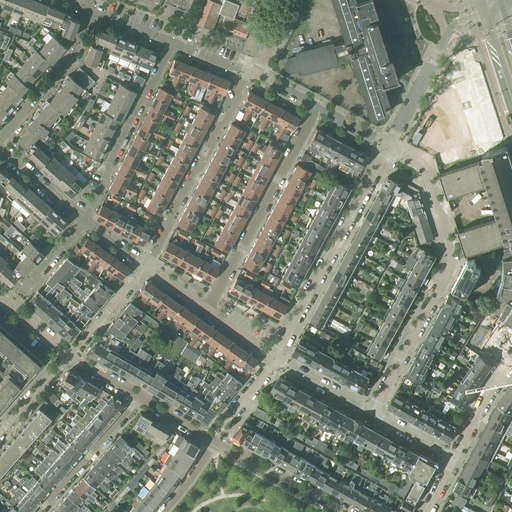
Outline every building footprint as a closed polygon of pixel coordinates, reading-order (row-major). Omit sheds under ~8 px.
[(1,6),(11,10),(15,0),(3,0),(2,4),(1,6)] [(15,0),(11,10),(21,14),(26,0),(15,0)] [(26,0),(21,14),(31,19),(38,2),(32,0),(26,0)] [(248,16),(252,6),(254,0),(207,0),(198,24),(212,30),(215,21),(221,23),(220,28),(245,38),(250,24),(245,22),(247,16),(248,16)] [(295,53),(296,56),(300,70),(301,74),(338,64),(337,60),(350,57),(357,79),(370,118),(384,114),(382,104),(387,103),(381,85),(397,80),(370,0),(357,0),(354,1),(353,0),(331,0),(333,5),(345,42),(332,46),(331,43),(295,53)] [(51,20),(65,25),(69,14),(63,12),(38,2),(31,19),(48,25),(51,20)] [(65,41),(62,44),(66,48),(70,43),(78,22),(72,19),(74,15),(70,14),(70,15),(69,14),(65,25),(61,34),(67,36),(65,41)] [(104,44),(111,47),(116,37),(100,30),(97,37),(93,35),(92,38),(93,39),(92,39),(104,44)] [(53,36),(45,44),(58,56),(66,48),(62,44),(53,36)] [(109,53),(119,57),(126,40),(116,37),(111,47),(109,53)] [(98,58),(104,44),(92,39),(90,45),(91,45),(84,61),(101,67),(103,61),(98,58)] [(124,58),(130,61),(136,44),(126,40),(119,57),(124,58)] [(45,44),(38,52),(48,62),(51,64),(58,56),(45,44)] [(146,49),(136,44),(130,61),(139,65),(146,49)] [(156,53),(146,49),(139,65),(150,69),(156,53)] [(36,50),(28,58),(41,70),(48,62),(38,52),(36,50)] [(292,72),(300,70),(296,56),(290,58),(289,58),(288,59),(287,59),(286,60),(285,61),(285,62),(284,63),(284,64),(284,65),(285,69),(286,70),(287,71),(288,71),(289,72),(290,72),(291,72),(292,72)] [(28,58),(22,66),(34,78),(41,70),(28,58)] [(173,84),(175,84),(184,63),(174,60),(169,72),(174,74),(172,79),(174,80),(173,84)] [(182,77),(188,80),(193,67),(184,63),(175,84),(177,85),(179,81),(181,82),(182,77)] [(22,66),(14,74),(27,87),(34,78),(22,66)] [(191,86),(193,87),(195,88),(202,71),(193,67),(188,80),(193,81),(191,86)] [(79,68),(70,77),(82,87),(86,91),(94,82),(79,68)] [(201,85),(206,87),(211,74),(202,71),(195,88),(193,87),(191,91),(193,92),(196,93),(194,96),(192,96),(192,97),(191,98),(200,102),(203,93),(198,91),(201,85)] [(6,82),(8,84),(22,97),(27,92),(28,92),(30,90),(27,87),(14,74),(13,74),(6,82)] [(211,74),(206,87),(211,89),(209,93),(211,94),(207,105),(209,106),(210,103),(220,78),(211,74)] [(60,83),(58,86),(75,100),(77,98),(75,96),(82,87),(70,77),(68,75),(61,83),(60,83)] [(136,75),(132,83),(131,84),(138,87),(141,86),(145,79),(136,75)] [(229,82),(220,78),(210,103),(212,103),(215,96),(217,96),(219,92),(224,94),(225,93),(229,82)] [(8,84),(1,92),(15,104),(22,97),(8,84)] [(119,84),(114,94),(130,102),(135,92),(119,84)] [(58,86),(53,91),(70,106),(75,100),(58,86)] [(159,88),(155,97),(167,103),(170,98),(180,103),(182,99),(159,88)] [(46,100),(60,112),(62,114),(70,106),(53,91),(50,94),(46,99),(46,100)] [(1,93),(0,94),(0,103),(9,111),(15,104),(1,92),(0,92),(1,93)] [(242,119),(244,120),(257,96),(248,92),(242,103),(247,106),(244,110),(246,111),(242,119)] [(114,94),(109,104),(125,111),(130,102),(114,94)] [(254,110),(259,112),(265,101),(257,96),(244,120),(246,121),(250,113),(252,114),(254,110)] [(155,97),(150,107),(174,118),(175,116),(172,115),(173,113),(164,109),(167,103),(155,97)] [(46,100),(39,107),(53,120),(60,112),(46,100)] [(274,105),(265,101),(259,112),(263,115),(261,119),(263,120),(259,128),(261,129),(274,105)] [(0,103),(0,120),(9,111),(0,103)] [(102,112),(118,120),(120,121),(125,111),(109,104),(105,113),(102,112)] [(201,105),(196,116),(209,123),(214,114),(209,112),(210,109),(201,105)] [(271,119),(276,122),(282,110),(274,105),(261,129),(263,130),(267,122),(269,123),(271,119)] [(39,107),(32,115),(46,128),(53,120),(39,107)] [(150,107),(145,116),(158,122),(162,124),(165,119),(166,117),(173,120),(174,118),(150,107)] [(278,133),(276,137),(278,138),(291,114),(282,110),(276,122),(275,123),(273,126),(278,128),(276,132),(278,133)] [(102,112),(97,122),(113,129),(118,120),(102,112)] [(299,119),(291,114),(278,138),(279,139),(283,132),(285,132),(288,128),(292,131),(299,119)] [(26,126),(29,128),(38,136),(41,139),(48,130),(46,128),(32,115),(27,120),(26,120),(24,122),(27,125),(26,126)] [(145,116),(141,126),(164,137),(165,135),(158,132),(159,130),(155,127),(158,122),(145,116)] [(196,116),(191,124),(204,131),(209,123),(196,116)] [(175,126),(179,128),(184,120),(180,118),(175,126)] [(97,122),(92,132),(108,139),(113,129),(97,122)] [(191,124),(187,132),(200,139),(204,131),(191,124)] [(231,124),(226,132),(240,139),(246,129),(237,124),(236,126),(231,124)] [(141,126),(136,134),(148,140),(151,135),(155,137),(159,139),(160,137),(166,140),(167,138),(164,137),(141,126)] [(185,135),(182,140),(195,148),(200,139),(187,132),(179,128),(175,126),(173,130),(177,132),(185,135)] [(23,150),(24,151),(32,142),(38,136),(29,128),(17,141),(23,145),(20,149),(22,151),(23,150)] [(306,148),(314,153),(324,134),(324,132),(320,130),(319,131),(316,129),(306,148)] [(92,132),(88,141),(103,149),(108,139),(92,132)] [(226,132),(222,141),(235,148),(240,139),(226,132)] [(136,134),(131,144),(154,156),(157,151),(154,149),(154,150),(146,146),(148,140),(136,134)] [(319,152),(324,155),(333,137),(328,135),(327,135),(324,134),(314,153),(318,155),(319,152)] [(325,162),(328,164),(340,142),(338,141),(338,140),(333,137),(324,155),(323,156),(327,158),(326,160),(325,162)] [(182,140),(178,149),(191,156),(195,148),(182,140)] [(103,149),(88,141),(83,151),(98,159),(103,149)] [(222,141),(217,149),(231,156),(235,148),(222,141)] [(32,142),(24,151),(28,155),(28,154),(39,164),(50,151),(47,148),(43,152),(32,142)] [(264,152),(277,159),(282,151),(277,148),(278,146),(270,142),(267,146),(264,144),(261,150),(264,152)] [(336,160),(341,162),(349,146),(345,143),(343,144),(340,142),(328,164),(332,166),(336,160)] [(176,152),(173,157),(186,164),(191,156),(178,149),(171,145),(166,143),(164,147),(168,149),(169,148),(176,152)] [(131,144),(127,153),(139,159),(142,154),(145,156),(146,157),(147,155),(153,158),(154,156),(131,144)] [(345,176),(347,171),(357,151),(355,150),(355,149),(349,146),(341,162),(345,165),(340,174),(345,176)] [(510,241),(511,246),(511,164),(506,146),(503,147),(483,154),(484,159),(439,174),(447,198),(487,185),(497,218),(458,231),(465,255),(510,241)] [(217,149),(213,157),(226,165),(231,156),(217,149)] [(347,171),(348,171),(352,174),(351,175),(355,177),(367,156),(364,155),(364,154),(360,152),(358,152),(357,151),(347,171)] [(264,152),(259,161),(273,168),(277,159),(264,152)] [(127,153),(122,162),(145,174),(146,172),(140,169),(141,167),(136,164),(139,159),(127,153)] [(308,164),(310,160),(311,157),(303,153),(300,160),(308,164)] [(39,168),(47,175),(59,162),(50,155),(48,157),(48,158),(41,165),(40,165),(41,165),(39,168)] [(173,157),(169,165),(182,173),(186,164),(173,157)] [(213,157),(208,166),(222,173),(226,165),(213,157)] [(313,167),(316,168),(318,165),(310,160),(308,164),(313,167)] [(259,161),(255,169),(268,176),(273,168),(259,161)] [(47,175),(55,183),(67,170),(59,162),(47,175)] [(122,162),(118,172),(129,178),(132,172),(137,175),(138,173),(144,176),(145,174),(122,162)] [(169,165),(164,174),(177,181),(182,173),(169,165)] [(297,165),(292,174),(305,181),(310,172),(297,165)] [(318,165),(316,168),(324,173),(326,169),(318,165)] [(208,166),(204,174),(217,181),(220,176),(222,173),(208,166)] [(255,169),(250,177),(264,184),(268,176),(255,169)] [(55,183),(63,190),(75,177),(67,170),(55,183)] [(12,176),(7,172),(0,180),(0,181),(10,192),(6,196),(10,199),(12,197),(22,206),(34,193),(25,186),(23,188),(11,177),(12,176)] [(118,172),(113,181),(136,193),(137,191),(130,187),(131,185),(127,183),(129,178),(118,172)] [(164,174),(160,182),(173,190),(177,181),(164,174)] [(204,174),(200,182),(213,189),(217,181),(204,174)] [(292,174),(288,181),(301,188),(305,181),(292,174)] [(383,185),(382,187),(396,195),(402,184),(388,176),(384,183),(383,185)] [(75,177),(63,190),(71,197),(83,184),(75,177)] [(250,177),(246,186),(259,193),(264,184),(250,177)] [(334,180),(328,190),(344,198),(347,193),(347,191),(348,189),(349,189),(349,188),(334,180)] [(136,193),(113,181),(108,191),(120,197),(123,191),(127,193),(128,191),(135,195),(136,193)] [(288,181),(283,190),(297,197),(301,188),(288,181)] [(160,182),(155,191),(169,198),(173,190),(160,182)] [(200,182),(195,191),(208,198),(213,189),(200,182)] [(246,186),(241,194),(255,201),(259,193),(246,186)] [(380,191),(376,197),(391,205),(396,195),(382,187),(381,189),(380,191)] [(283,190),(279,198),(292,205),(297,197),(283,190)] [(317,197),(323,200),(339,208),(339,207),(338,207),(340,204),(341,203),(344,199),(344,198),(328,190),(325,196),(316,191),(314,190),(312,194),(317,197)] [(155,191),(151,199),(164,206),(169,198),(155,191)] [(195,191),(190,199),(204,206),(208,198),(195,191)] [(42,200),(34,193),(22,206),(30,213),(42,200)] [(94,219),(103,223),(110,210),(114,201),(118,203),(120,199),(108,193),(94,219)] [(407,201),(412,216),(424,212),(423,207),(422,205),(422,204),(418,194),(418,193),(414,194),(415,198),(407,201)] [(241,194),(237,202),(250,210),(255,201),(241,194)] [(372,206),(371,207),(386,214),(391,205),(376,197),(373,204),(372,206)] [(279,198),(274,207),(287,214),(292,205),(279,198)] [(154,212),(155,212),(159,215),(164,206),(151,199),(146,208),(154,212)] [(190,199),(186,207),(199,214),(204,206),(190,199)] [(50,207),(42,200),(30,213),(38,221),(50,207)] [(339,208),(323,200),(318,209),(333,218),(334,218),(334,217),(336,213),(336,211),(338,208),(339,208)] [(237,202),(233,210),(246,217),(250,210),(237,202)] [(58,215),(50,207),(38,221),(46,228),(58,215)] [(186,207),(181,216),(195,223),(199,214),(186,207)] [(274,207),(270,215),(283,222),(287,214),(274,207)] [(369,212),(365,218),(380,226),(386,214),(371,207),(370,209),(369,211),(369,212)] [(318,209),(313,219),(328,227),(329,227),(328,227),(328,226),(329,224),(331,223),(333,218),(318,209)] [(103,223),(111,228),(118,214),(110,210),(103,223)] [(233,210),(228,219),(241,226),(246,217),(233,210)] [(412,216),(414,223),(427,219),(426,218),(424,214),(425,213),(424,212),(412,216)] [(111,228),(119,232),(126,219),(118,214),(111,228)] [(66,222),(58,215),(46,228),(55,235),(66,222)] [(270,215),(265,224),(278,231),(283,222),(270,215)] [(195,223),(181,216),(177,224),(190,231),(195,223)] [(306,227),(307,228),(323,237),(326,232),(326,230),(327,227),(328,228),(328,227),(328,228),(328,227),(313,219),(311,218),(306,227)] [(361,227),(360,228),(374,236),(380,226),(365,218),(362,224),(362,225),(361,226),(361,227)] [(119,232),(127,236),(134,223),(126,219),(119,232)] [(228,219),(223,227),(237,234),(241,226),(228,219)] [(414,223),(416,230),(429,226),(428,224),(428,225),(426,220),(427,220),(427,219),(414,223)] [(127,236),(135,241),(144,224),(141,222),(139,226),(134,223),(127,236)] [(144,224),(135,241),(143,245),(150,232),(147,230),(149,226),(144,224)] [(265,224),(261,232),(274,239),(278,231),(265,224)] [(16,229),(11,225),(3,234),(8,238),(16,229)] [(416,230),(419,237),(431,233),(431,231),(430,231),(429,227),(429,226),(416,230)] [(223,227),(219,236),(232,243),(237,234),(223,227)] [(307,228),(302,238),(318,247),(318,246),(317,246),(319,243),(320,242),(323,237),(307,228)] [(358,232),(354,239),(368,246),(374,236),(360,228),(359,230),(358,232)] [(261,232),(257,240),(270,247),(274,239),(261,232)] [(379,238),(387,242),(389,239),(379,233),(377,237),(379,238)] [(431,233),(419,237),(421,243),(433,239),(433,238),(432,238),(431,234),(431,233)] [(232,243),(219,236),(213,246),(221,251),(222,249),(227,251),(232,243)] [(83,252),(88,255),(96,244),(87,238),(79,248),(76,246),(73,251),(80,256),(83,252)] [(302,238),(297,248),(313,256),(315,251),(315,250),(317,247),(318,247),(302,238)] [(178,264),(186,268),(200,242),(196,239),(191,249),(192,250),(190,253),(185,250),(178,264)] [(350,247),(349,248),(363,256),(368,246),(354,239),(351,245),(350,247)] [(257,240),(252,248),(265,255),(270,247),(257,240)] [(161,254),(169,259),(176,246),(168,241),(161,254)] [(21,259),(13,269),(22,277),(24,274),(42,253),(40,251),(29,242),(17,255),(21,259)] [(186,268),(194,273),(201,259),(196,256),(197,254),(198,255),(204,244),(200,242),(186,268)] [(86,269),(85,271),(88,273),(104,250),(96,244),(88,255),(93,259),(90,263),(91,264),(87,270),(86,269)] [(169,259),(178,264),(185,250),(176,246),(169,259)] [(499,321),(478,352),(494,363),(511,338),(511,246),(504,249),(506,259),(503,259),(503,260),(504,260),(504,267),(504,273),(503,280),(500,288),(498,294),(497,295),(500,296),(492,310),(503,316),(499,321)] [(252,248),(247,256),(261,263),(265,255),(252,248)] [(297,248),(292,257),(308,266),(307,266),(307,265),(308,262),(310,261),(313,257),(312,256),(313,256),(297,248)] [(347,253),(343,259),(358,266),(363,256),(349,248),(348,250),(348,251),(347,252),(347,253)] [(411,256),(430,266),(436,256),(422,249),(419,254),(413,252),(411,256)] [(88,273),(89,274),(97,279),(97,278),(92,274),(91,273),(95,267),(97,268),(100,264),(105,268),(113,256),(104,250),(88,273)] [(402,265),(410,269),(424,277),(430,266),(411,256),(408,255),(402,265)] [(113,256),(105,268),(109,271),(106,275),(104,278),(106,280),(105,281),(107,283),(121,263),(113,256)] [(261,263),(247,256),(243,265),(256,272),(261,263)] [(67,257),(61,264),(74,273),(76,270),(87,277),(89,274),(88,273),(85,271),(72,262),(67,257)] [(292,257),(286,267),(302,276),(302,275),(302,276),(305,271),(305,269),(306,266),(307,266),(308,266),(292,257)] [(194,273),(203,277),(210,264),(201,259),(194,273)] [(339,267),(338,269),(352,277),(358,266),(343,259),(340,265),(339,267)] [(452,289),(454,290),(466,296),(476,278),(481,268),(476,265),(474,259),(467,261),(452,289)] [(121,263),(107,283),(108,284),(112,279),(114,280),(117,276),(122,280),(130,269),(121,263)] [(56,270),(78,287),(81,283),(71,276),(74,273),(61,264),(56,270)] [(210,264),(203,277),(211,282),(218,269),(210,264)] [(5,265),(0,270),(0,276),(10,285),(14,280),(17,283),(20,281),(19,280),(22,277),(13,269),(11,271),(6,266),(7,266),(5,265)] [(302,276),(286,267),(281,277),(297,286),(302,276)] [(336,273),(332,279),(346,287),(352,277),(338,269),(337,271),(336,273)] [(410,269),(405,280),(419,287),(424,277),(410,269)] [(51,275),(63,285),(66,282),(71,286),(70,287),(75,291),(76,290),(78,287),(56,270),(51,275)] [(229,291),(237,296),(245,283),(240,280),(243,275),(247,278),(250,273),(243,270),(240,271),(229,291)] [(94,288),(107,298),(113,291),(97,279),(89,274),(87,277),(84,280),(94,288)] [(68,298),(70,296),(71,295),(61,287),(63,285),(51,275),(45,282),(48,284),(52,287),(55,289),(58,291),(65,296),(68,298)] [(328,288),(327,290),(341,297),(346,287),(332,279),(329,285),(329,286),(328,287),(327,288),(328,288)] [(405,280),(399,290),(413,297),(419,287),(405,280)] [(139,306),(140,307),(155,287),(146,281),(139,292),(144,295),(141,300),(142,301),(139,306)] [(237,296),(246,300),(253,287),(245,283),(237,296)] [(26,303),(32,309),(52,287),(48,284),(44,289),(40,293),(37,291),(26,303)] [(255,305),(262,309),(269,296),(272,290),(268,288),(264,286),(261,292),(262,292),(255,305)] [(368,289),(365,295),(369,297),(372,291),(373,288),(370,286),(368,289)] [(32,309),(38,314),(49,302),(46,299),(55,289),(52,287),(32,309)] [(82,301),(96,310),(101,304),(83,291),(78,287),(76,290),(80,294),(77,297),(82,301)] [(86,287),(83,291),(101,304),(107,298),(94,288),(91,292),(86,287)] [(155,287),(140,307),(142,308),(146,303),(148,305),(151,301),(156,304),(164,293),(155,287)] [(246,300),(255,305),(262,292),(261,292),(253,287),(246,300)] [(325,293),(321,299),(335,307),(341,297),(327,290),(326,291),(325,293),(324,293),(325,293)] [(399,290),(394,300),(408,307),(413,297),(399,290)] [(38,314),(44,319),(61,301),(65,296),(58,291),(54,296),(57,298),(51,304),(49,302),(38,314)] [(156,318),(158,319),(172,299),(164,293),(156,304),(161,308),(158,312),(159,313),(156,318)] [(449,295),(443,305),(445,305),(458,312),(463,303),(465,299),(453,293),(451,296),(449,295)] [(69,302),(76,307),(81,310),(83,312),(90,317),(96,310),(82,301),(80,304),(72,299),(70,296),(68,298),(67,300),(69,302)] [(262,309),(270,314),(277,301),(269,296),(262,309)] [(280,296),(277,301),(270,314),(279,319),(286,305),(289,301),(280,296)] [(168,313),(173,316),(181,305),(172,299),(158,319),(159,320),(163,316),(165,317),(168,313)] [(317,308),(316,310),(330,318),(335,307),(321,299),(318,306),(317,308),(316,308),(317,308)] [(394,300),(388,310),(402,318),(408,307),(394,300)] [(44,319),(50,325),(61,312),(58,310),(64,303),(61,301),(44,319)] [(50,325),(56,330),(76,307),(69,302),(67,306),(69,309),(64,315),(61,312),(50,325)] [(123,310),(136,319),(139,316),(149,322),(152,319),(129,303),(123,310)] [(173,330),(175,331),(189,311),(181,305),(173,316),(178,320),(175,324),(176,325),(173,330)] [(441,309),(439,313),(453,321),(456,316),(462,318),(463,315),(458,312),(445,305),(443,308),(441,309)] [(351,316),(352,317),(356,319),(357,319),(363,308),(359,306),(357,309),(355,311),(354,310),(351,316)] [(78,314),(80,315),(83,312),(81,310),(76,307),(56,330),(63,336),(73,323),(71,322),(78,314)] [(118,316),(141,333),(147,326),(142,323),(140,326),(133,322),(136,319),(123,310),(118,316)] [(330,318),(316,310),(315,311),(315,312),(314,313),(313,314),(314,314),(310,320),(324,328),(330,318)] [(388,310),(383,320),(397,328),(402,318),(388,310)] [(185,325),(189,328),(197,317),(189,311),(175,331),(176,332),(180,327),(182,329),(185,325)] [(73,323),(63,336),(69,341),(80,329),(90,317),(83,312),(80,315),(73,323)] [(437,319),(435,323),(454,333),(456,329),(451,326),(453,321),(439,313),(437,318),(437,319)] [(136,340),(138,339),(141,333),(118,316),(112,322),(125,331),(128,328),(134,333),(132,337),(133,338),(136,340)] [(189,344),(191,345),(206,324),(197,317),(189,328),(194,332),(191,336),(193,337),(189,344)] [(153,330),(157,325),(158,323),(152,319),(149,322),(147,326),(153,330)] [(383,320),(377,331),(391,338),(397,328),(383,320)] [(127,344),(132,347),(136,340),(133,338),(131,341),(122,334),(125,331),(112,322),(106,329),(114,334),(117,337),(121,339),(127,344)] [(432,326),(430,331),(444,339),(447,334),(452,337),(454,333),(435,323),(433,326),(432,326)] [(201,337),(206,340),(214,329),(206,324),(191,345),(194,347),(195,348),(199,342),(198,341),(201,337)] [(0,411),(43,363),(0,325),(0,411)] [(153,330),(160,334),(163,329),(157,325),(153,330)] [(167,339),(168,337),(171,333),(164,328),(163,329),(160,334),(167,339)] [(207,354),(208,355),(223,336),(214,329),(206,340),(211,344),(208,348),(210,349),(207,354)] [(377,331),(372,341),(386,348),(391,338),(377,331)] [(427,337),(425,341),(444,351),(446,347),(441,344),(444,339),(430,331),(427,335),(427,337)] [(168,337),(175,341),(178,336),(172,332),(171,333),(168,337)] [(94,358),(103,344),(107,337),(101,334),(85,353),(94,358)] [(294,357),(299,360),(309,343),(304,341),(306,337),(302,335),(292,354),(295,356),(294,357)] [(175,341),(184,347),(187,343),(178,336),(175,341)] [(218,349),(223,352),(231,342),(223,336),(208,355),(210,357),(213,352),(215,353),(218,349)] [(109,367),(117,352),(121,347),(117,345),(121,339),(117,337),(114,341),(113,343),(114,343),(101,362),(109,367)] [(103,344),(94,358),(101,362),(114,343),(113,343),(114,341),(110,339),(106,346),(103,344)] [(116,371),(122,374),(136,353),(133,352),(141,341),(138,339),(132,347),(116,371)] [(386,348),(372,341),(366,351),(380,359),(386,348)] [(422,344),(420,349),(435,356),(437,351),(443,354),(444,351),(425,341),(424,344),(422,344)] [(223,366),(225,368),(239,348),(231,342),(223,352),(228,356),(225,360),(227,361),(223,366)] [(307,362),(310,363),(320,344),(316,342),(314,346),(309,343),(299,360),(306,363),(307,362)] [(184,347),(191,351),(194,347),(191,345),(189,344),(187,343),(184,347)] [(109,367),(116,371),(132,347),(127,344),(121,354),(117,352),(109,367)] [(312,367),(317,370),(327,353),(321,350),(324,346),(320,344),(310,363),(313,365),(312,367)] [(191,351),(198,356),(201,352),(195,348),(194,347),(191,351)] [(225,368),(227,369),(230,364),(237,369),(240,365),(248,354),(239,348),(225,368)] [(418,355),(416,358),(435,368),(437,365),(432,362),(435,356),(420,349),(417,353),(418,355)] [(122,374),(130,379),(147,353),(144,350),(140,356),(136,353),(122,374)] [(201,352),(198,356),(197,358),(202,362),(206,356),(201,352)] [(324,371),(327,373),(337,354),(334,352),(332,356),(327,353),(317,370),(323,373),(324,371)] [(130,379),(137,383),(147,369),(143,367),(151,355),(147,353),(130,379)] [(248,354),(240,365),(245,368),(239,377),(243,380),(249,371),(257,360),(248,354)] [(329,377),(335,379),(344,363),(339,360),(341,356),(337,354),(327,373),(330,375),(329,377)] [(470,357),(468,361),(487,373),(488,370),(490,370),(493,365),(479,356),(476,361),(470,357)] [(413,362),(410,366),(425,374),(428,369),(433,372),(435,368),(416,358),(414,361),(413,362)] [(137,383),(145,388),(161,363),(157,361),(156,363),(154,366),(151,363),(147,369),(137,383)] [(471,368),(468,372),(481,382),(484,378),(484,376),(487,373),(468,361),(466,364),(471,368)] [(342,381),(344,383),(355,364),(351,362),(349,365),(344,363),(335,379),(341,383),(342,381)] [(146,387),(155,393),(165,377),(160,374),(165,366),(161,363),(145,388),(146,387)] [(347,386),(352,389),(361,372),(356,370),(358,366),(355,364),(344,383),(348,384),(347,386)] [(425,374),(410,366),(408,371),(408,372),(406,376),(425,386),(428,382),(422,379),(425,374)] [(162,397),(177,374),(180,369),(177,367),(171,375),(168,373),(165,377),(155,393),(162,397)] [(361,372),(352,389),(358,392),(359,391),(362,392),(363,391),(372,374),(368,371),(368,372),(363,369),(361,372)] [(63,391),(64,391),(77,376),(70,371),(67,372),(63,376),(56,384),(64,391),(63,391)] [(216,372),(215,374),(235,389),(241,383),(227,373),(224,376),(219,372),(218,373),(216,372)] [(459,374),(457,377),(475,390),(477,387),(478,386),(481,382),(468,372),(464,377),(459,374)] [(162,397),(169,402),(179,387),(182,382),(178,380),(181,376),(177,374),(162,397)] [(219,382),(216,385),(230,395),(235,389),(215,374),(212,377),(219,382)] [(64,391),(70,397),(85,380),(77,376),(64,391)] [(169,402),(177,406),(195,379),(192,377),(191,376),(183,390),(179,387),(169,402)] [(177,406),(184,410),(193,396),(191,395),(201,379),(197,376),(195,379),(177,406)] [(273,396),(280,400),(289,382),(280,377),(269,392),(274,394),(273,396)] [(460,384),(456,391),(471,399),(473,394),(473,393),(475,390),(457,377),(454,380),(460,384)] [(79,393),(82,395),(92,384),(85,380),(70,397),(77,404),(79,401),(75,398),(79,393)] [(208,390),(212,392),(216,395),(225,401),(230,395),(216,385),(211,381),(209,385),(203,381),(201,385),(208,390)] [(278,403),(287,408),(298,388),(294,386),(294,385),(289,382),(280,400),(278,403)] [(82,408),(90,400),(91,398),(97,401),(100,398),(104,394),(106,392),(92,384),(82,395),(86,398),(79,405),(82,408)] [(396,413),(405,398),(407,394),(402,391),(405,386),(401,384),(388,408),(391,409),(391,410),(396,413)] [(511,390),(508,387),(503,396),(511,402),(511,390)] [(184,410),(191,414),(208,390),(205,388),(198,398),(194,395),(193,396),(184,410)] [(294,405),(299,408),(308,392),(303,389),(302,390),(298,388),(287,408),(291,410),(294,405)] [(191,414),(199,419),(211,401),(208,399),(212,392),(208,390),(191,414)] [(45,396),(53,403),(57,399),(58,398),(50,391),(45,396)] [(471,399),(456,391),(453,396),(448,394),(446,398),(465,408),(467,404),(468,404),(471,399)] [(297,413),(306,418),(317,399),(313,397),(313,395),(308,392),(299,408),(297,413)] [(104,394),(100,398),(106,403),(120,411),(124,406),(125,406),(124,403),(112,396),(108,400),(105,397),(107,395),(104,394)] [(211,401),(199,419),(206,423),(225,401),(216,395),(211,401)] [(414,422),(424,403),(425,402),(420,399),(421,397),(418,395),(416,398),(405,417),(408,419),(408,420),(413,423),(414,422)] [(403,416),(405,417),(416,398),(412,396),(410,400),(405,398),(396,413),(402,417),(403,416)] [(511,402),(503,396),(496,405),(511,414),(511,412),(511,402)] [(99,402),(97,405),(114,417),(120,411),(106,403),(100,398),(97,401),(99,402)] [(40,403),(58,418),(61,415),(43,399),(40,403)] [(312,416),(318,419),(327,402),(322,400),(320,400),(317,399),(306,418),(310,420),(312,416)] [(443,409),(444,409),(447,411),(450,407),(454,409),(456,406),(447,401),(443,409)] [(320,426),(324,428),(335,409),(332,407),(331,405),(327,402),(318,419),(323,421),(320,426)] [(422,407),(414,422),(422,427),(430,412),(433,408),(424,403),(422,407)] [(91,406),(88,408),(108,424),(114,417),(97,405),(94,408),(91,406)] [(496,405),(491,415),(510,425),(511,420),(511,414),(496,405)] [(37,406),(27,417),(40,429),(51,418),(38,406),(37,406)] [(86,413),(84,415),(103,430),(108,424),(88,408),(85,406),(82,410),(86,413)] [(253,413),(254,414),(268,421),(271,415),(257,407),(253,413)] [(430,412),(422,427),(423,427),(423,428),(428,431),(428,430),(431,432),(442,413),(433,408),(430,412)] [(334,434),(335,432),(345,413),(340,410),(338,411),(335,409),(324,428),(334,434)] [(434,434),(439,437),(448,421),(443,419),(447,411),(444,409),(442,413),(431,432),(434,433),(434,434)] [(132,427),(141,432),(150,418),(149,417),(140,412),(132,427)] [(339,437),(343,439),(353,419),(350,417),(350,415),(345,413),(335,432),(340,435),(339,437)] [(76,414),(73,417),(98,436),(103,430),(84,415),(81,418),(76,414)] [(234,439),(241,443),(252,424),(255,418),(249,415),(244,421),(245,421),(233,434),(234,439)] [(491,415),(486,424),(505,434),(510,425),(491,415)] [(27,417),(16,429),(30,441),(40,429),(27,417)] [(75,423),(72,426),(93,442),(98,436),(73,417),(71,420),(75,423)] [(141,432),(151,438),(159,423),(151,418),(150,418),(141,432)] [(352,444),(353,442),(364,423),(354,418),(353,419),(343,439),(347,441),(352,444)] [(448,421),(439,437),(445,440),(445,439),(449,441),(459,422),(455,420),(450,418),(448,421)] [(241,443),(248,446),(261,421),(258,419),(255,426),(252,424),(241,443)] [(248,446),(254,450),(262,435),(264,432),(264,430),(261,429),(265,423),(261,421),(248,446)] [(159,423),(151,438),(161,444),(169,429),(168,429),(169,428),(168,428),(159,423)] [(357,447),(361,449),(372,429),(369,427),(369,426),(364,423),(353,442),(358,445),(357,447)] [(486,424),(481,433),(500,443),(505,434),(486,424)] [(265,437),(262,435),(254,450),(260,453),(274,429),(269,426),(267,425),(264,430),(264,432),(267,433),(265,437)] [(68,432),(87,448),(93,442),(72,426),(73,427),(71,429),(67,426),(64,429),(68,432)] [(16,429),(6,441),(19,453),(30,441),(16,429)] [(52,429),(47,435),(50,438),(55,432),(52,429)] [(260,453),(267,457),(275,443),(272,441),(275,435),(276,436),(279,431),(274,429),(260,453)] [(368,446),(373,449),(382,433),(377,430),(376,431),(372,429),(361,449),(365,451),(368,446)] [(69,444),(82,454),(87,448),(68,432),(64,436),(66,437),(64,439),(69,444)] [(298,432),(295,437),(301,440),(304,436),(298,432)] [(371,455),(380,459),(391,440),(387,438),(387,436),(382,433),(373,449),(374,450),(371,455)] [(481,433),(477,442),(495,452),(500,443),(481,433)] [(126,437),(132,443),(135,440),(129,434),(126,437)] [(267,457),(274,461),(287,436),(283,434),(278,444),(275,443),(267,457)] [(50,438),(47,435),(41,441),(44,444),(50,438)] [(119,435),(114,442),(131,456),(133,454),(138,459),(142,455),(119,435)] [(274,461),(280,464),(288,450),(285,449),(291,438),(287,436),(274,461)] [(184,437),(178,447),(193,456),(193,455),(198,445),(184,437)] [(58,439),(55,443),(77,460),(82,454),(69,444),(67,447),(58,439)] [(380,459),(389,464),(401,443),(396,441),(394,442),(391,440),(380,459)] [(6,441),(0,447),(0,457),(9,465),(19,453),(6,441)] [(280,464),(287,468),(300,443),(296,441),(291,451),(288,450),(280,464)] [(114,442),(109,447),(128,464),(134,458),(131,456),(114,442)] [(134,445),(140,450),(143,447),(137,442),(134,445)] [(166,442),(160,448),(163,451),(169,445),(166,442)] [(477,442),(472,451),(487,459),(491,461),(495,452),(477,442)] [(52,450),(54,452),(59,456),(71,466),(77,460),(55,443),(53,445),(61,453),(59,455),(52,450)] [(287,468),(293,471),(301,457),(298,456),(304,445),(300,443),(287,468)] [(389,464),(398,470),(409,450),(406,448),(406,446),(401,443),(389,464)] [(103,453),(116,464),(118,461),(126,468),(129,471),(132,467),(129,465),(128,464),(109,447),(103,453)] [(143,447),(140,450),(146,455),(149,452),(143,447)] [(178,447),(173,456),(187,465),(192,456),(193,456),(178,447)] [(323,452),(333,457),(335,453),(326,447),(323,452)] [(163,451),(160,448),(155,454),(158,457),(163,451)] [(293,471),(299,475),(310,455),(313,450),(309,448),(303,458),(301,457),(293,471)] [(42,452),(46,456),(66,472),(71,466),(59,456),(54,452),(52,450),(49,453),(45,449),(42,452)] [(410,472),(411,470),(420,454),(414,451),(413,452),(409,450),(398,470),(403,472),(410,472)] [(472,451),(467,460),(483,468),(487,459),(472,451)] [(98,459),(117,475),(122,469),(116,464),(103,453),(98,459)] [(163,463),(167,465),(181,475),(181,474),(182,474),(181,474),(187,465),(173,456),(169,454),(163,463)] [(306,479),(314,483),(326,462),(328,458),(320,454),(317,459),(320,461),(319,461),(320,462),(318,467),(314,465),(306,479)] [(420,454),(411,470),(410,472),(408,476),(401,488),(397,495),(403,499),(414,479),(416,481),(406,500),(415,505),(437,463),(420,454)] [(299,475),(306,479),(314,465),(317,459),(314,457),(310,455),(299,475)] [(46,456),(41,462),(61,478),(66,472),(46,456)] [(0,457),(0,474),(9,465),(0,457)] [(152,457),(147,463),(150,466),(155,460),(152,457)] [(342,462),(351,468),(354,463),(345,458),(342,462)] [(98,459),(93,465),(106,476),(108,473),(115,480),(118,476),(117,476),(118,476),(117,475),(98,459)] [(467,460),(463,470),(478,477),(483,468),(467,460)] [(36,468),(55,484),(61,478),(41,462),(41,461),(36,468)] [(314,483),(322,487),(329,474),(325,472),(329,465),(326,462),(314,483)] [(323,488),(329,491),(342,466),(339,464),(333,476),(329,474),(322,487),(323,488)] [(93,465),(88,471),(107,488),(109,489),(108,489),(109,487),(108,486),(109,485),(108,483),(110,480),(106,476),(93,465)] [(167,465),(161,473),(175,483),(180,475),(181,475),(167,465)] [(329,491),(337,495),(344,482),(341,480),(345,473),(344,473),(346,469),(342,466),(329,491)] [(40,476),(37,480),(49,491),(55,484),(36,468),(33,471),(40,476)] [(361,473),(370,478),(372,473),(363,468),(361,473)] [(463,470),(458,478),(473,486),(478,477),(463,470)] [(88,471),(82,477),(95,488),(98,485),(106,492),(109,489),(107,488),(88,471)] [(161,473),(155,482),(168,492),(169,492),(175,483),(161,473)] [(337,495),(345,500),(358,475),(355,473),(348,484),(344,482),(337,495)] [(370,478),(380,483),(382,478),(372,473),(370,478)] [(353,504),(360,491),(357,489),(362,478),(358,475),(345,500),(353,504)] [(82,477),(77,483),(96,500),(96,499),(94,498),(97,495),(92,490),(95,488),(82,477)] [(28,490),(25,494),(37,504),(43,498),(24,481),(21,478),(18,481),(28,490)] [(27,478),(24,481),(43,498),(49,491),(37,480),(34,484),(27,478)] [(134,478),(125,487),(128,490),(130,489),(131,490),(138,482),(137,481),(137,480),(134,478)] [(380,483),(389,488),(391,483),(382,478),(380,483)] [(477,488),(473,486),(458,478),(458,479),(453,488),(472,498),(477,488)] [(155,482),(148,490),(161,501),(168,493),(168,492),(155,482)] [(77,483),(72,489),(84,500),(86,497),(93,503),(96,500),(77,483)] [(391,483),(389,488),(387,491),(397,496),(397,495),(401,488),(391,483)] [(354,505),(361,508),(372,488),(368,486),(367,488),(363,486),(360,491),(353,504),(354,505)] [(14,494),(13,495),(32,511),(37,504),(25,494),(18,488),(16,491),(12,487),(9,490),(14,494)] [(125,487),(120,494),(123,496),(128,490),(125,487)] [(361,508),(366,511),(369,511),(376,500),(372,497),(374,492),(375,493),(376,490),(372,488),(361,508)] [(72,489),(67,495),(86,511),(85,511),(91,511),(88,509),(85,506),(88,503),(84,500),(72,489)] [(148,490),(141,499),(154,510),(154,509),(155,509),(161,501),(148,490)] [(120,494),(113,501),(116,504),(123,496),(120,494)] [(457,494),(454,500),(452,504),(462,509),(467,500),(457,494)] [(8,501),(2,495),(0,497),(0,503),(8,511),(6,511),(19,511),(13,506),(8,501)] [(8,501),(13,506),(19,511),(30,511),(32,511),(13,495),(8,501)] [(67,495),(61,501),(72,511),(73,511),(76,509),(79,511),(85,511),(86,511),(67,495)] [(369,511),(380,511),(388,498),(389,497),(385,495),(383,497),(379,495),(376,500),(369,511)] [(380,511),(390,511),(392,508),(388,506),(391,500),(388,498),(380,511)] [(141,499),(134,506),(140,511),(151,511),(153,510),(154,510),(141,499)] [(492,503),(488,501),(483,499),(481,503),(490,507),(492,503)] [(390,511),(400,511),(406,501),(404,500),(401,506),(400,505),(396,511),(394,510),(392,508),(390,511)] [(72,511),(61,501),(55,508),(58,511),(72,511)] [(113,501),(107,508),(110,511),(116,504),(113,501)] [(406,501),(400,511),(412,511),(414,508),(415,506),(406,501)]
